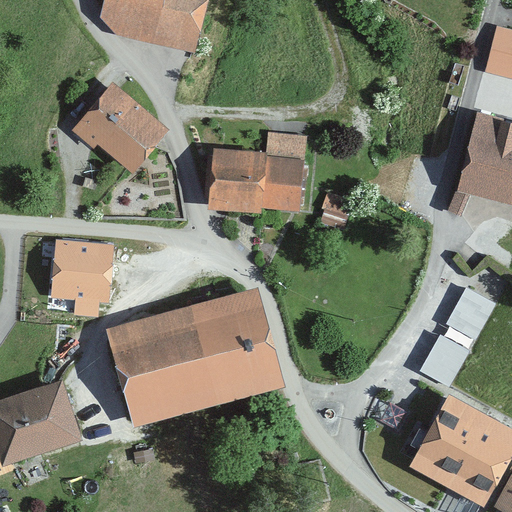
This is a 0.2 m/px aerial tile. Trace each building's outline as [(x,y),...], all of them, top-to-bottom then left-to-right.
[(104,0),(100,18),(123,37),(194,52),(205,0),(104,0)] [(511,80),(511,32),(494,28),(482,73),(511,80)] [(165,130),(108,83),(68,131),(91,150),(96,143),(131,172),(165,130)] [(511,121),(474,112),(456,189),(447,212),(458,217),(468,196),(511,205),(511,121)] [(262,152),(214,149),(209,210),(259,213),(260,209),(298,212),(304,136),(263,133),(262,152)] [(48,313),(95,317),(107,305),(112,245),(53,241),(48,313)] [(447,320),(477,337),(499,299),(469,282),(447,320)] [(252,287),(105,327),(132,428),(279,387),(252,287)] [(423,366),(453,382),(473,344),(443,328),(423,366)] [(82,438),(61,378),(0,398),(0,459),(2,466),(82,438)] [(486,422),(445,400),(410,466),(483,506),(511,453),(511,431),(488,418),(486,422)] [(389,407),(385,423),(403,427),(407,411),(389,407)] [(511,511),(511,470),(493,507),(503,511),(511,511)]
